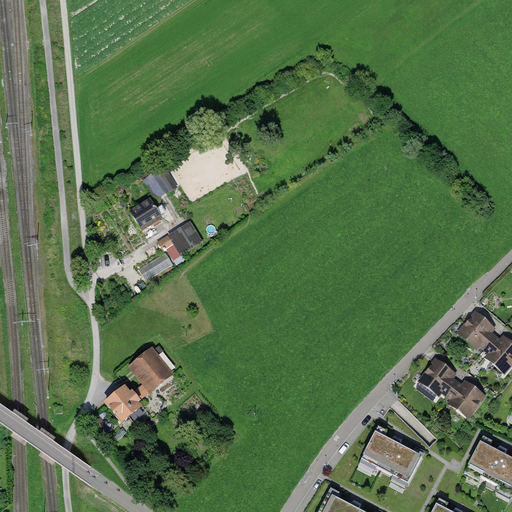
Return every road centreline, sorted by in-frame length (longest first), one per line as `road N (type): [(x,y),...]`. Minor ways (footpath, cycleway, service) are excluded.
road 1 (residential): [(289,511),(363,409),(511,254)]
road 2 (residential): [(81,196),(97,360),(67,447),(69,511)]
road 3 (track): [(81,196),(62,0)]
road 4 (residential): [(0,414),(140,511)]
